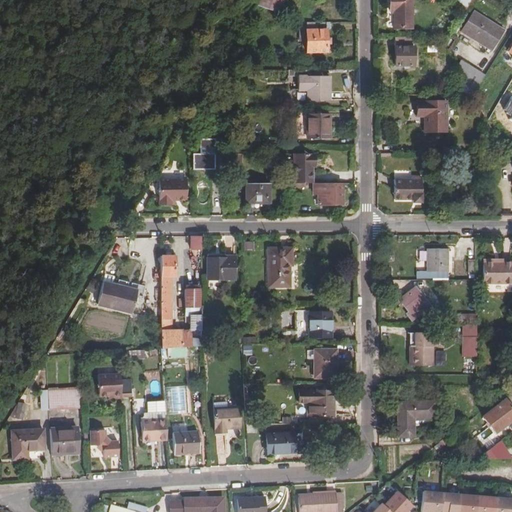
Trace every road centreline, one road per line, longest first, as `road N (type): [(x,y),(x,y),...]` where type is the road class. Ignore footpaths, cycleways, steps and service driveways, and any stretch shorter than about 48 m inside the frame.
road 1 (residential): [(86,487),(356,465),(367,446),(367,378)]
road 2 (residential): [(367,226),(128,228)]
road 3 (residential): [(367,226),(364,0)]
road 4 (residential): [(367,378),(367,226)]
road 5 (residential): [(367,378),(511,381)]
road 6 (residential): [(511,226),(367,226)]
